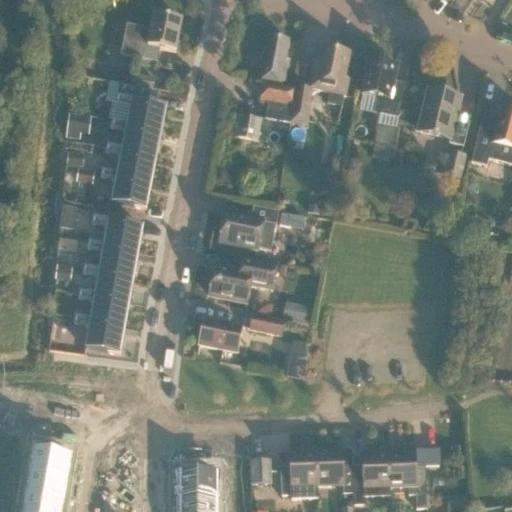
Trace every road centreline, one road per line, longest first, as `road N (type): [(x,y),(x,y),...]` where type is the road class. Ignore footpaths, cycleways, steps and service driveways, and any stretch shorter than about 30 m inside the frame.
road 1 (residential): [(146,429),(150,370),(225,0)]
road 2 (residential): [(146,429),(439,410)]
road 3 (tertiary): [(511,61),(290,0)]
